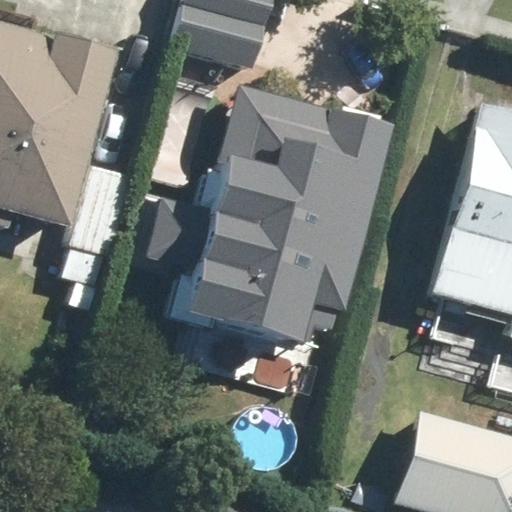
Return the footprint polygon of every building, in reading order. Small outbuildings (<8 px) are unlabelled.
[(269,0),(181,0),(174,29),(255,51),(269,0)] [(72,232),(118,46),(52,30),(51,35),(0,22),(0,225),(23,231),(26,220),(72,232)] [(322,336),(377,125),(224,85),(190,212),(147,200),(132,258),(176,270),(164,316),(296,350),(301,331),(322,336)] [(511,107),(482,100),(426,302),(511,325),(511,107)] [(511,511),(511,435),(420,411),(394,505),(418,511),(511,511)]
